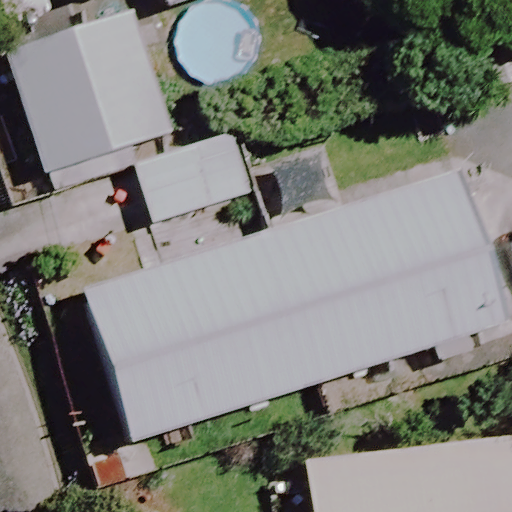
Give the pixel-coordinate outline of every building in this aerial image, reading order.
[(68,0),(70,4),(82,0),(154,0),(158,11),(191,0),(68,0)] [(109,162),(160,147),(121,21),(0,57),(0,59),(38,184),(109,162)] [(228,126),(160,147),(109,162),(134,245),(253,208),(228,126)] [(498,334),(449,181),(75,301),(124,454),(498,334)] [(511,511),(511,447),(299,470),(303,511),(511,511)]
